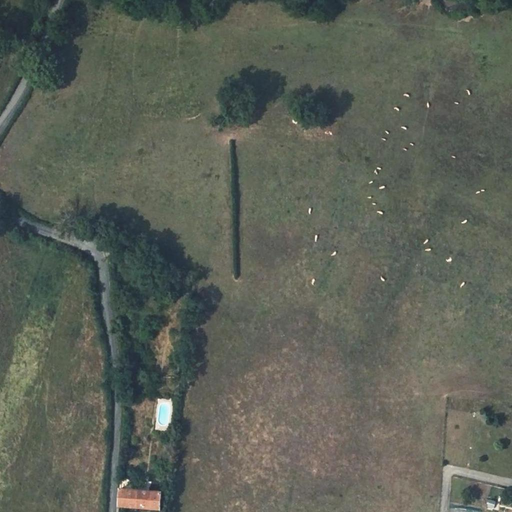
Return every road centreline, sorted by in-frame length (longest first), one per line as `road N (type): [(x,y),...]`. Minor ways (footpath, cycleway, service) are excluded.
road 1 (unclassified): [(0,210),(89,246),(102,263),(117,397),(111,511)]
road 2 (unclassified): [(59,0),(0,124)]
